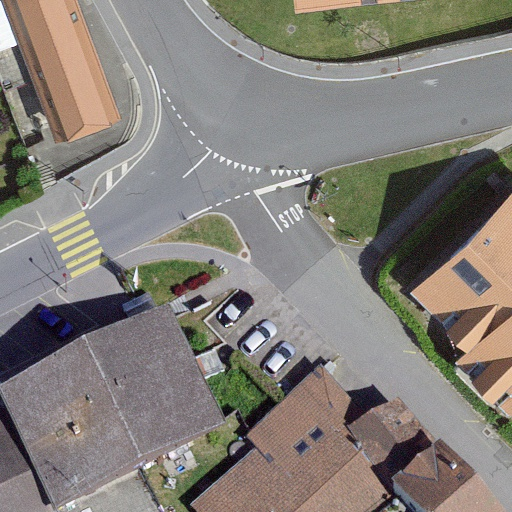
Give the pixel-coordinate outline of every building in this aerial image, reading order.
[(7,0),(0,0),(0,36),(17,31),(7,0)] [(74,0),(7,0),(59,143),(118,122),(74,0)] [(295,0),(297,10),(388,0),(295,0)] [(511,196),(415,291),(511,390),(511,196)] [(168,305),(0,386),(0,511),(160,511),(136,460),(223,418),(168,305)] [(330,364),(184,498),(197,511),(363,511),(419,462),(330,364)] [(505,511),(475,472),(421,511),(505,511)]
